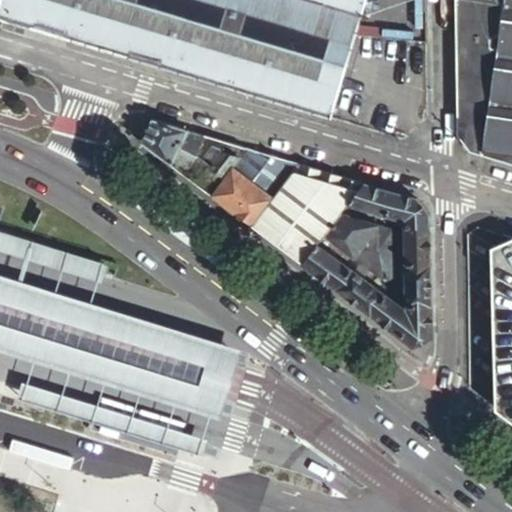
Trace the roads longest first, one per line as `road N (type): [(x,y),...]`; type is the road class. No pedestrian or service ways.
road 1 (primary): [(428,454),(60,179)]
road 2 (tertiary): [(91,73),(444,178)]
road 3 (secondary): [(0,429),(142,464),(282,511)]
road 4 (tertiary): [(428,454),(442,374),(444,178)]
road 5 (unclassified): [(444,178),(443,0)]
